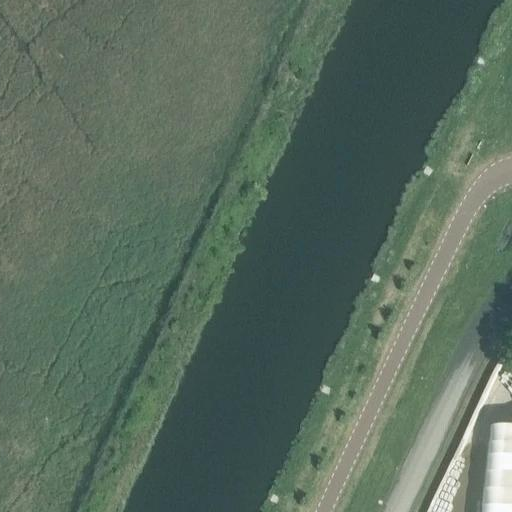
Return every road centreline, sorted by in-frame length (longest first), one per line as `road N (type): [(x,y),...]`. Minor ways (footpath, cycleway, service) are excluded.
road 1 (unclassified): [(326,511),(467,208),(490,184),(511,180)]
road 2 (unclassified): [(511,300),(440,422),(400,511)]
